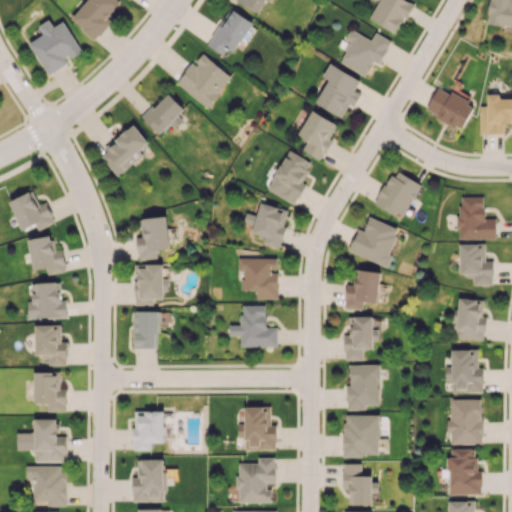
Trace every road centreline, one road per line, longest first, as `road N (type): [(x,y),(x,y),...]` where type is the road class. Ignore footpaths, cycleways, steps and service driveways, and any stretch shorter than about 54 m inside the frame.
road 1 (residential): [(313,511),(325,234),(460,0)]
road 2 (residential): [(0,66),(83,181),(109,257),(107,511)]
road 3 (residential): [(180,0),(68,120),(0,159)]
road 4 (residential): [(108,377),(314,377)]
road 5 (residential): [(511,169),(449,161),(388,126)]
